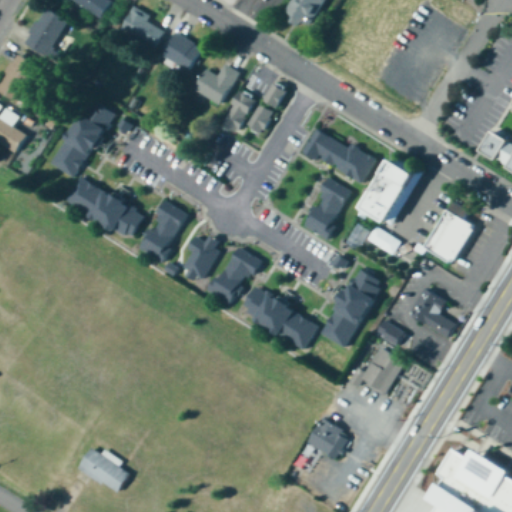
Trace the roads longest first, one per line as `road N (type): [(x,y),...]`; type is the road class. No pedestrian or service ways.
road 1 (primary): [(372,511),(511,284)]
road 2 (residential): [(413,141),(297,69)]
road 3 (residential): [(297,69),(185,0)]
